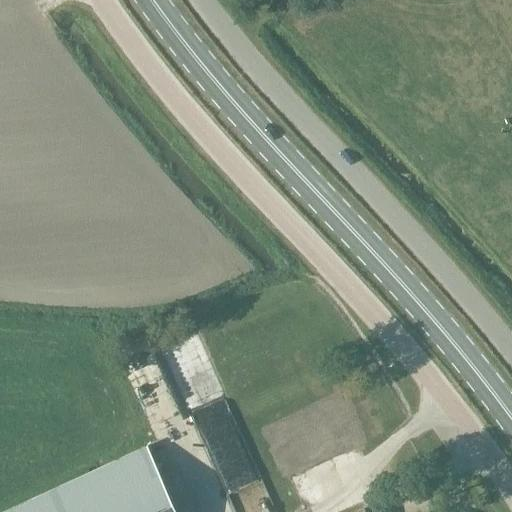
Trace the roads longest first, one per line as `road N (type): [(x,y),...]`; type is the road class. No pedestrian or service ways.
road 1 (unclassified): [(97,0),(155,79),(413,363),(511,496)]
road 2 (primary): [(511,420),(431,317),(269,145),(148,0)]
road 3 (unclassified): [(202,0),(511,351)]
